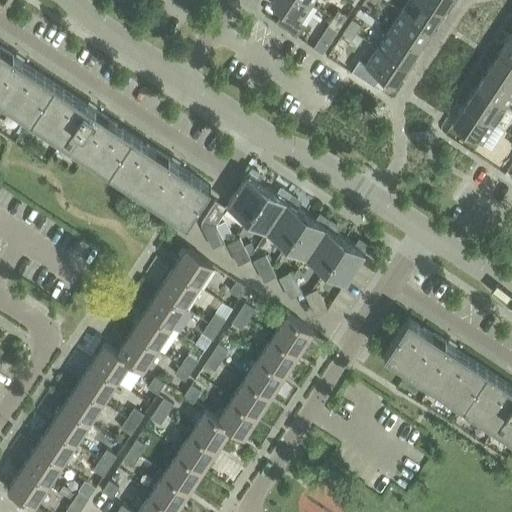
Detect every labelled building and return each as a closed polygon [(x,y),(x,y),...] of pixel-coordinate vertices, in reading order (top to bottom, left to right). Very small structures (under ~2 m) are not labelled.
[(313,2),(309,0),(273,0),(271,3),(284,12),(300,21),(313,2)] [(444,12),(426,0),(408,0),(402,10),(432,29),(444,12)] [(451,0),(426,0),(444,12),(451,0)] [(342,23),(348,15),(338,9),(333,17),(342,23)] [(432,29),(402,10),(390,28),(420,48),(432,29)] [(306,25),(300,21),(284,12),(278,21),(299,35),(306,25)] [(338,30),(342,23),(333,17),(328,24),(338,30)] [(356,31),(361,24),(351,18),(347,25),(356,31)] [(351,39),(356,31),(347,25),(342,33),(351,39)] [(420,48),(390,28),(378,46),(383,50),(408,66),(420,48)] [(511,35),(502,51),(511,57),(511,35)] [(211,185),(112,120),(0,45),(0,98),(187,222),(211,185)] [(408,66),(383,50),(378,46),(366,65),(395,84),(408,66)] [(511,57),(502,51),(490,68),(511,82),(511,57)] [(511,97),(511,82),(490,68),(479,86),(507,105),(511,97)] [(495,124),(507,105),(479,86),(466,105),(495,124)] [(455,123),(483,142),(495,124),(466,105),(455,123)] [(248,216),(267,187),(247,174),(227,203),(248,216)] [(267,230),(287,200),(267,187),(248,216),(267,230)] [(216,224),(227,207),(216,200),(204,219),(202,223),(216,224)] [(286,242),(306,213),(287,200),(267,230),(286,242)] [(305,255),(325,225),(306,213),(286,242),(305,255)] [(224,241),(216,224),(202,223),(202,227),(213,247),(224,241)] [(326,268),(345,239),(325,225),(305,255),(326,268)] [(248,253),(255,245),(245,236),(241,241),(239,238),(226,244),(238,265),(251,259),(248,253)] [(345,281),(365,252),(345,239),(326,268),(345,281)] [(198,285),(213,263),(186,245),(171,267),(198,285)] [(276,275),(271,266),(265,255),(254,261),(264,281),(276,275)] [(184,306),(198,285),(171,267),(157,288),(184,306)] [(302,292),(295,280),(290,270),(279,278),(290,299),(302,292)] [(239,297),(246,286),(236,279),(229,291),(239,297)] [(171,326),(184,306),(157,288),(143,308),(171,326)] [(326,310),(317,288),(305,294),(315,315),(326,310)] [(253,307),(260,295),(252,290),(238,311),(249,318),(255,308),(253,307)] [(157,347),(170,327),(171,326),(143,308),(130,329),(157,347)] [(241,328),(249,318),(238,311),(231,322),(241,328)] [(219,327),(225,318),(215,312),(209,321),(219,327)] [(299,351),(313,329),(287,312),(272,333),(299,351)] [(511,385),(409,317),(384,353),(511,437),(511,385)] [(212,339),(219,327),(209,321),(202,332),(212,339)] [(144,368),(157,347),(130,329),(117,348),(116,350),(131,360),(144,368)] [(285,372),(299,351),(272,333),(259,354),(285,372)] [(131,360),(116,350),(117,348),(106,340),(91,362),(118,379),(131,360)] [(222,359),(228,349),(218,343),(211,352),(222,359)] [(215,370),(222,359),(211,352),(204,363),(215,370)] [(191,370),(198,359),(188,353),(181,363),(191,370)] [(272,393),(285,372),(259,354),(245,375),(272,393)] [(105,399),(118,379),(91,362),(78,382),(105,399)] [(185,380),(191,370),(181,363),(175,374),(185,380)] [(173,388),(155,375),(147,387),(163,398),(166,398),(173,388)] [(258,413),(272,393),(245,375),(232,396),(258,413)] [(90,421),(104,400),(105,399),(78,382),(63,404),(90,421)] [(194,402),(202,390),(191,383),(184,395),(194,402)] [(138,423),(152,402),(141,396),(128,416),(138,423)] [(244,435),(258,414),(258,413),(232,396),(218,416),(217,417),(231,427),(244,435)] [(178,411),(172,407),(174,403),(166,398),(163,398),(156,408),(173,419),(178,411)] [(76,442),(90,421),(63,404),(50,425),(76,442)] [(218,447),(231,427),(217,417),(218,416),(206,407),(191,429),(218,447)] [(173,419),(156,408),(150,417),(160,424),(164,418),(171,423),(173,419)] [(124,444),(138,423),(128,416),(121,427),(123,429),(116,439),(124,444)] [(167,433),(148,421),(144,427),(162,440),(167,433)] [(62,463),(76,442),(50,425),(36,446),(62,463)] [(204,468),(217,448),(218,447),(191,429),(177,449),(204,468)] [(142,451),(147,445),(137,438),(129,449),(145,459),(148,455),(142,451)] [(48,484),(62,463),(36,446),(22,466),(48,484)] [(110,465),(117,455),(107,448),(100,458),(110,465)] [(191,488),(204,468),(177,449),(177,451),(173,448),(168,455),(172,457),(163,470),(191,488)] [(145,459),(129,449),(123,459),(133,465),(136,461),(145,467),(149,461),(145,459)] [(104,475),(110,465),(100,458),(93,468),(104,475)] [(34,504),(48,484),(22,466),(8,487),(34,504)] [(177,509),(190,489),(191,488),(163,470),(150,490),(177,509)] [(113,496),(125,478),(115,471),(103,489),(113,496)] [(91,494),(96,486),(89,482),(84,489),(91,494)] [(83,506),(89,497),(79,490),(73,499),(83,506)] [(175,511),(177,509),(150,490),(136,511),(175,511)] [(25,511),(28,511),(33,506),(22,498),(16,506),(25,511)] [(68,511),(78,511),(83,506),(73,499),(66,510),(68,511)] [(130,511),(133,509),(122,502),(115,511),(130,511)]
